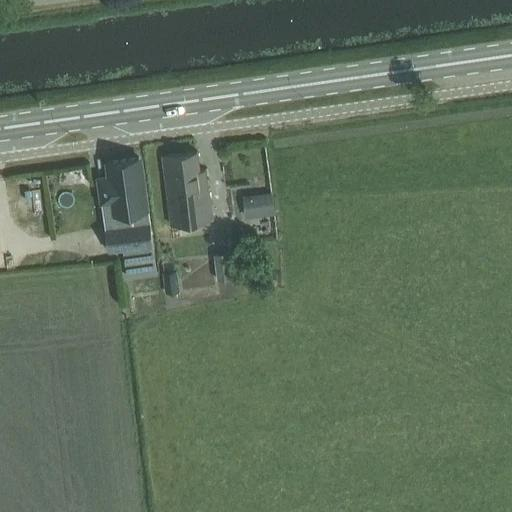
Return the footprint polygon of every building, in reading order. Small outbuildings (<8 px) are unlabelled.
[(171,225),(212,220),(206,170),(200,170),(198,152),(169,155),(169,156),(163,157),(171,225)] [(106,227),(109,250),(153,244),(148,209),(145,186),(143,186),(139,157),(107,162),(109,176),(98,177),(102,202),(115,200),(116,213),(118,213),(120,225),(106,227)] [(249,210),(272,209),(271,197),(249,198),(249,210)] [(153,244),(124,248),(128,277),(157,273),(153,244)] [(233,278),(230,253),(214,254),(217,280),(233,278)] [(180,292),(178,269),(163,271),(166,294),(180,292)]
